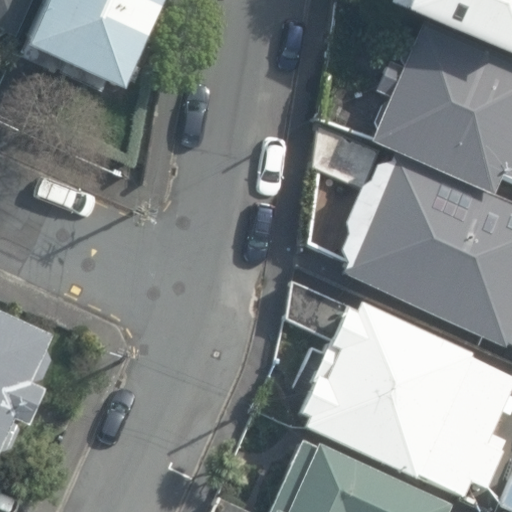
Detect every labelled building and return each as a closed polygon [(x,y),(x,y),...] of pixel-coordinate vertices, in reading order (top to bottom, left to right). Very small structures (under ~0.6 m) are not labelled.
[(17,0),(0,0),(0,31),(3,33),(17,0)] [(26,0),(12,31),(108,76),(144,0),(26,0)] [(511,0),(409,0),(511,43),(511,0)] [(511,62),(415,18),(362,133),(480,187),(490,166),(511,175),(511,62)] [(511,208),(387,150),(340,251),(511,331),(511,208)] [(511,425),(511,364),(368,298),(312,417),(479,495),(511,425)] [(0,441),(51,321),(0,300),(0,441)] [(469,511),(306,436),(270,511),(469,511)]
